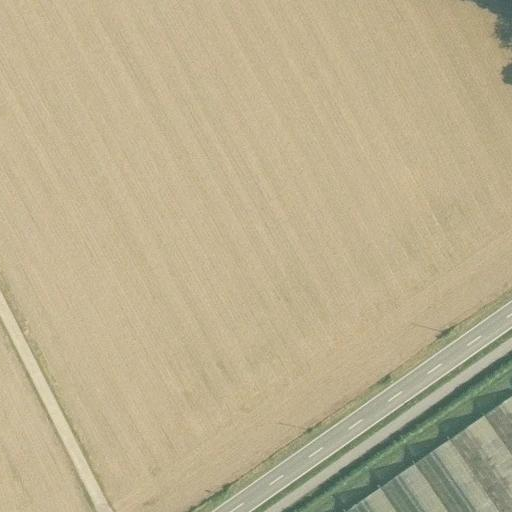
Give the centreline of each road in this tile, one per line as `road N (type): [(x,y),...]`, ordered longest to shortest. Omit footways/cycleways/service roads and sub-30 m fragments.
road 1 (tertiary): [(232,511),(511,313)]
road 2 (track): [(106,511),(0,302)]
